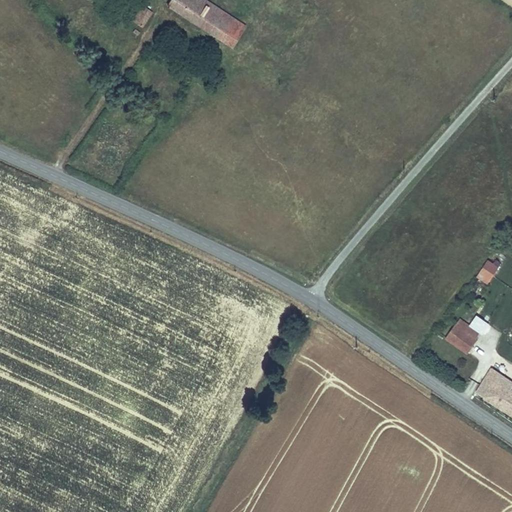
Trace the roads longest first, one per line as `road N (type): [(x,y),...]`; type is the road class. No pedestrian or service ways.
road 1 (tertiary): [(0,150),(313,297),(511,433)]
road 2 (track): [(313,297),(190,511)]
